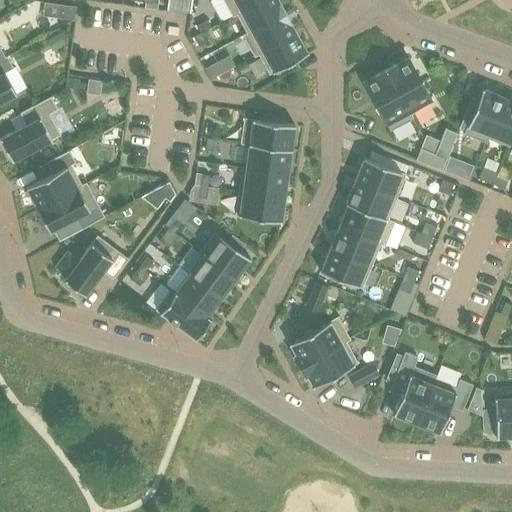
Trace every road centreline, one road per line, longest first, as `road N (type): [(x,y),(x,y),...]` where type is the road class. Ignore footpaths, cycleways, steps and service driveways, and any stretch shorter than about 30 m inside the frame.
road 1 (residential): [(384,0),(331,37),(331,182),(232,379)]
road 2 (residential): [(232,379),(378,469),(511,475)]
road 3 (residential): [(0,254),(19,318),(232,379)]
road 4 (residential): [(511,58),(418,27),(384,0)]
